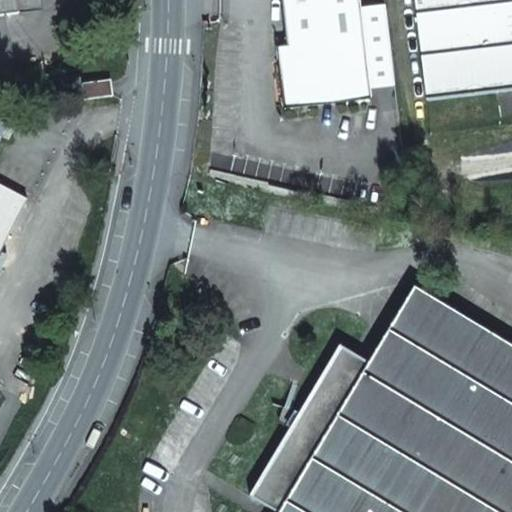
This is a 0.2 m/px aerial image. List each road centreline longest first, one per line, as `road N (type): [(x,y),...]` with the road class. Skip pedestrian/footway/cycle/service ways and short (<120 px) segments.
road 1 (unclassified): [(32,511),(93,395),(153,191),(171,0)]
road 2 (unknown): [(145,220),(268,257),(281,274),(174,511)]
